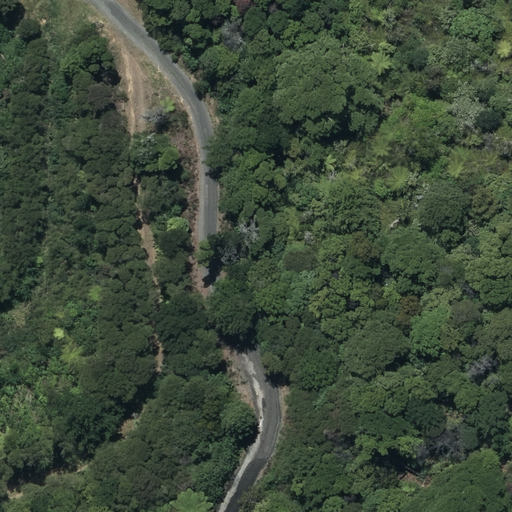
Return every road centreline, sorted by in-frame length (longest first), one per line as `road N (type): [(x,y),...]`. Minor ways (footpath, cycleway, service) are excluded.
road 1 (track): [(102,0),(164,55),(193,102),(208,150),(214,280),(265,398),(260,451),(227,511)]
road 2 (track): [(145,36),(140,104),(166,288),(157,354),(105,440),(0,498)]
